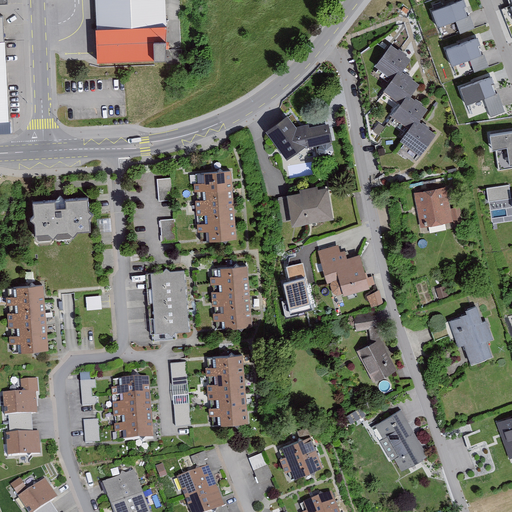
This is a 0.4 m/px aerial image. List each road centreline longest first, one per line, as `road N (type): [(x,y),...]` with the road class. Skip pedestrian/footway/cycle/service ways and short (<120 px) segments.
road 1 (residential): [(321,41),(343,72),(377,248),(464,511)]
road 2 (residential): [(117,147),(123,339),(102,359),(76,360),(59,379),(65,450),(90,511)]
road 3 (tertiary): [(117,147),(192,133),(255,104),(321,41)]
road 4 (unclassified): [(38,0),(42,150)]
